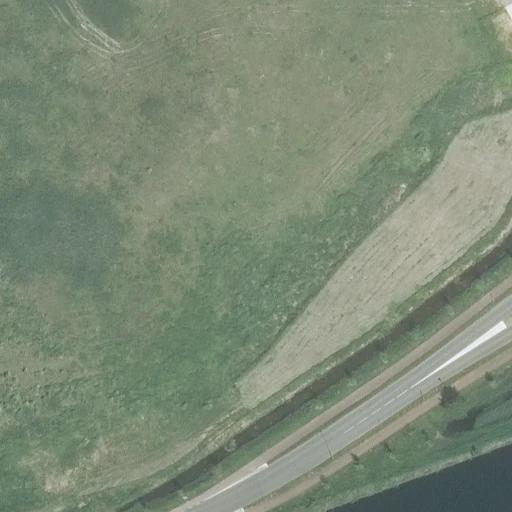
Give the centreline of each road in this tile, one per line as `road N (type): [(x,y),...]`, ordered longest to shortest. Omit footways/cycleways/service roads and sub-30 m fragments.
road 1 (tertiary): [(210,511),(391,403)]
road 2 (tertiary): [(511,307),(391,403)]
road 3 (tertiary): [(391,403),(511,330)]
